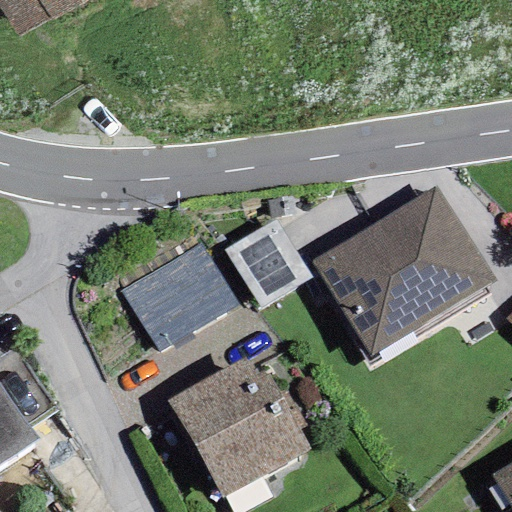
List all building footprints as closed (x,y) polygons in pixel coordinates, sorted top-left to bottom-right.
[(87,0),(0,0),(0,14),(17,43),(87,0)] [(371,356),(494,278),(435,186),(312,264),(371,356)] [(310,276),(273,220),(223,250),(259,309),(310,276)] [(199,243),(119,291),(157,354),(237,305),(199,243)] [(166,400),(221,498),(301,453),(309,449),(265,371),(257,375),(246,355),(166,400)] [(0,463),(36,439),(0,385),(0,463)] [(511,463),(491,476),(511,510),(511,463)]
